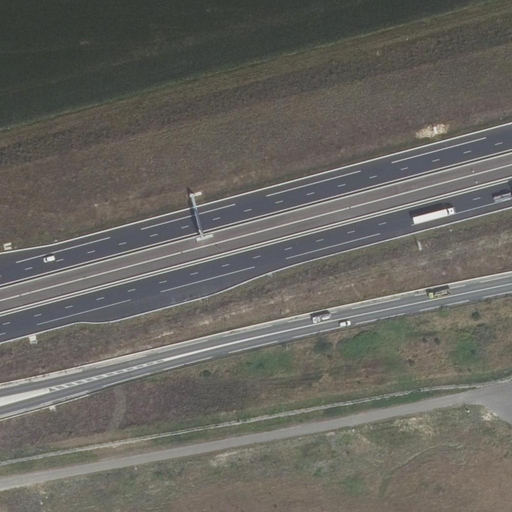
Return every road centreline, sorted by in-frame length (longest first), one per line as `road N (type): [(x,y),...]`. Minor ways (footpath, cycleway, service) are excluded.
road 1 (trunk): [(511,138),(0,275)]
road 2 (track): [(0,145),(511,9)]
road 3 (trunk): [(0,324),(511,191)]
road 4 (secondary): [(0,404),(511,285)]
road 5 (track): [(0,187),(511,73)]
